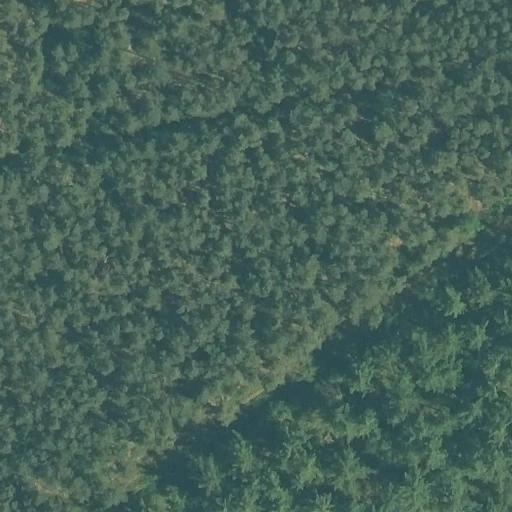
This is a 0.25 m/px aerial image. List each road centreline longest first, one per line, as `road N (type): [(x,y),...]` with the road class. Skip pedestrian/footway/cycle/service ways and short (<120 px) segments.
road 1 (track): [(511,218),(74,511)]
road 2 (track): [(0,160),(511,54)]
